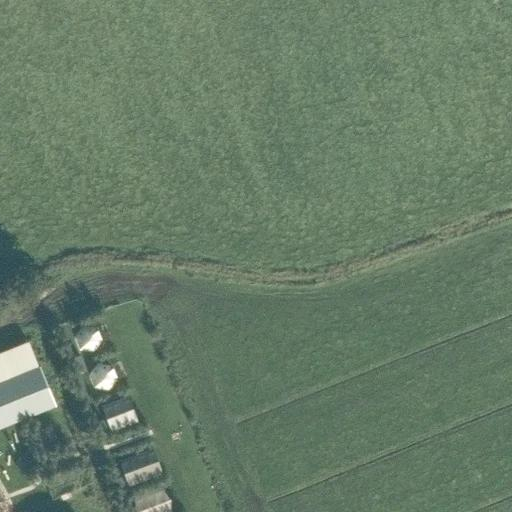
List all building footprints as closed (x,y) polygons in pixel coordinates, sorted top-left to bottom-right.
[(80,356),(74,358),(77,366),(83,364),(80,356)] [(83,364),(77,366),(80,373),(86,371),(83,364)] [(39,367),(0,382),(0,426),(55,404),(39,367)] [(130,425),(131,403),(107,402),(107,424),(130,425)] [(102,419),(96,421),(99,429),(105,426),(102,419)] [(48,428),(40,431),(46,445),(53,443),(48,428)] [(156,442),(120,454),(129,480),(165,468),(156,442)] [(121,476),(115,479),(118,486),(124,484),(121,476)] [(133,492),(141,511),(163,511),(176,507),(165,480),(133,492)]
